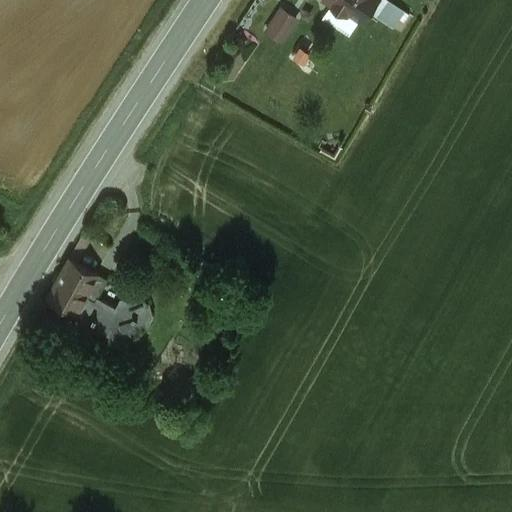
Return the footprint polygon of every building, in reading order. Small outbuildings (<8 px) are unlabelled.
[(306,0),(287,0),(277,17),(291,25),(306,0)] [(374,0),(332,0),(331,3),(345,13),(347,9),(361,19),(374,0)] [(380,0),(374,12),(396,25),(406,7),(393,0),(380,0)] [(98,275),(68,258),(44,302),(72,317),(73,318),(73,317),(91,327),(109,337),(107,341),(122,350),(147,327),(153,316),(149,303),(134,295),(120,299),(115,307),(96,297),(94,300),(86,296),(98,275)] [(219,321),(194,309),(173,346),(203,364),(198,371),(214,380),(239,332),(219,321)] [(91,327),(73,317),(73,318),(72,317),(61,338),(79,349),(91,327)]
